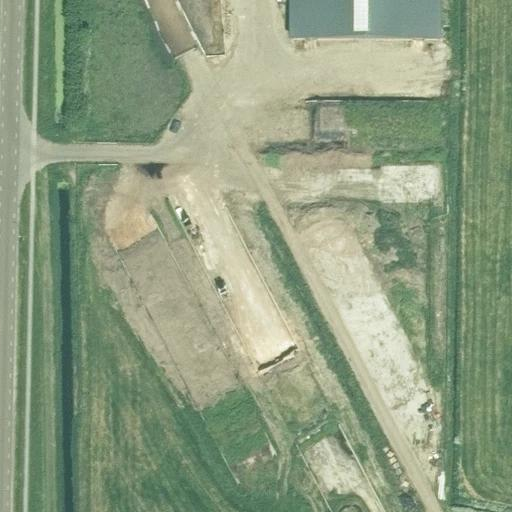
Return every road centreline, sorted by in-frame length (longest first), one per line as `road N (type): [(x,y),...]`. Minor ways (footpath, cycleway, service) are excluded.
road 1 (track): [(64,155),(204,158),(261,189),(400,461),(435,511)]
road 2 (tertiary): [(0,511),(9,153)]
road 3 (track): [(39,154),(48,511)]
road 4 (tertiary): [(9,153),(12,0)]
